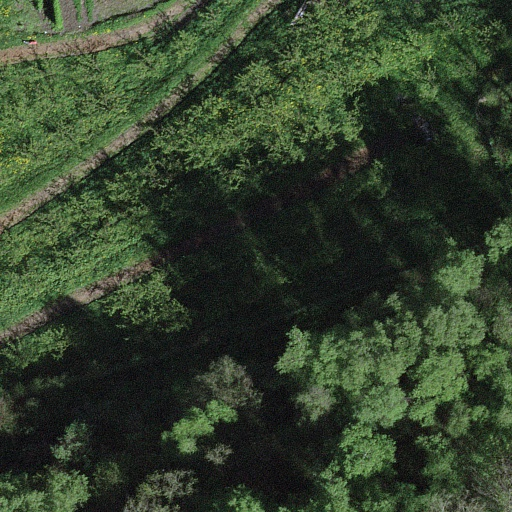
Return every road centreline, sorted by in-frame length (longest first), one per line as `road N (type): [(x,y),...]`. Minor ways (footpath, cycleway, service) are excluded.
road 1 (track): [(261,0),(167,84),(0,201)]
road 2 (track): [(0,317),(290,175)]
road 3 (track): [(173,0),(87,44),(0,55)]
